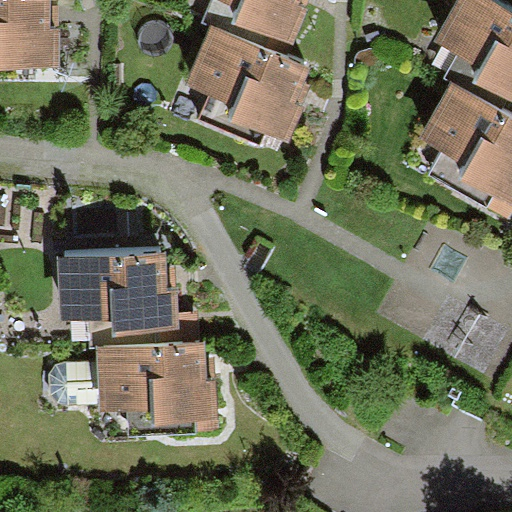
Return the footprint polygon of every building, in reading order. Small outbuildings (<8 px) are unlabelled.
[(0,0),(0,67),(59,70),(60,27),(49,26),(49,0),(0,0)] [(211,0),(203,23),(211,26),(287,56),(306,9),(297,5),(298,0),(211,0)] [(511,5),(501,0),(456,0),(436,36),(459,48),(447,71),(454,75),(502,102),(506,94),(511,96),(511,5)] [(287,56),(211,26),(188,84),(212,95),(202,119),(264,145),(269,133),(290,142),(305,107),(296,103),(311,67),(287,56)] [(511,107),(502,102),(454,75),(423,131),(444,144),(430,168),(511,214),(511,212),(511,107)] [(169,250),(60,252),(61,316),(89,315),(90,342),(201,340),(201,306),(181,306),(181,283),(169,284),(169,250)] [(201,340),(98,342),(99,405),(131,404),(132,432),(218,430),(217,372),(208,372),(208,340),(201,340)]
